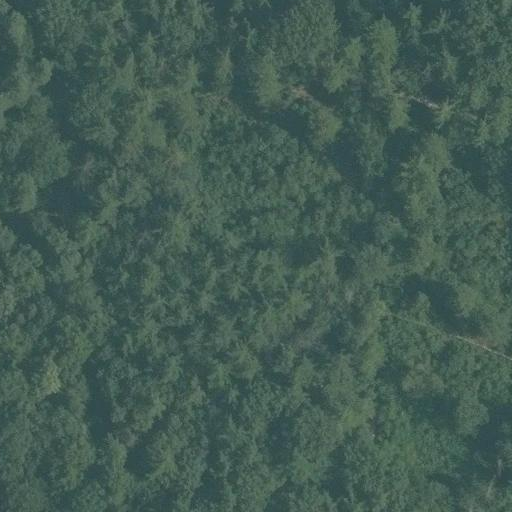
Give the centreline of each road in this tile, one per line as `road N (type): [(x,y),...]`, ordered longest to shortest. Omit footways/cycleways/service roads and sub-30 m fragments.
road 1 (track): [(59,193),(511,363)]
road 2 (track): [(511,136),(137,0)]
